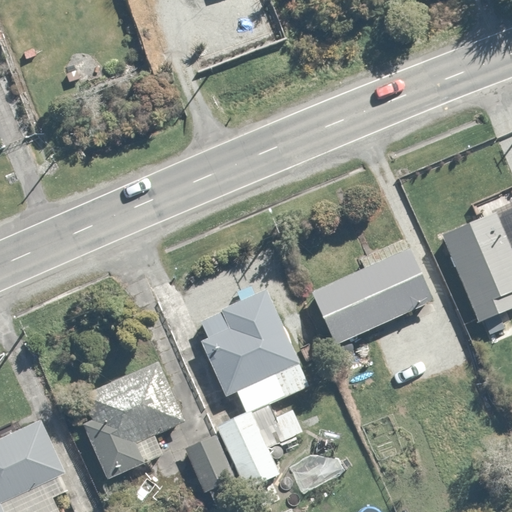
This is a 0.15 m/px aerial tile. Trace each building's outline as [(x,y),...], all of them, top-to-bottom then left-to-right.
[(511,311),(511,249),(496,214),(442,238),(481,325),(511,311)] [(406,238),(361,259),(365,267),(311,293),(335,346),(434,299),(406,238)] [(207,337),(199,341),(224,397),(237,392),(246,413),(308,386),(266,289),(220,309),(222,314),(201,323),(207,337)] [(409,342),(386,353),(407,396),(430,385),(409,342)] [(159,361),(87,394),(97,416),(81,424),(107,480),(164,454),(156,437),(188,422),(159,361)] [(182,452),(205,496),(239,479),(247,493),(282,475),(249,412),(216,429),(219,433),(182,452)] [(41,423),(0,441),(0,511),(61,511),(55,498),(72,491),(41,423)]
